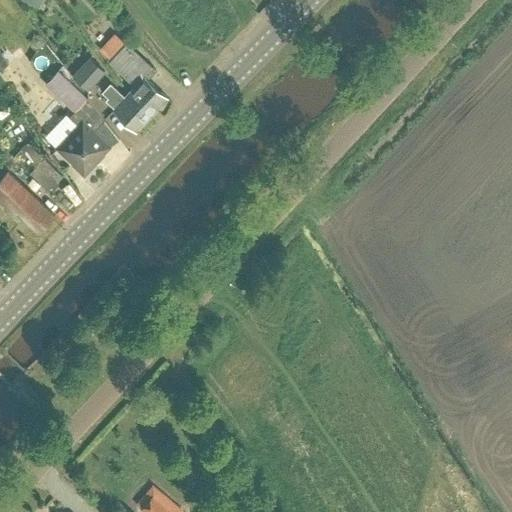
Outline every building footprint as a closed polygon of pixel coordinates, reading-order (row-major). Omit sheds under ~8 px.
[(109,51),(123,37),(115,30),(102,44),(109,51)] [(134,85),(129,91),(154,115),(158,111),(155,108),(166,96),(144,75),(142,77),(134,68),(144,57),(127,41),(108,60),(134,85)] [(0,48),(0,69),(10,63),(0,48)] [(87,88),(105,70),(90,56),(73,74),(87,88)] [(46,81),(75,109),(87,96),(59,68),(46,81)] [(93,83),(100,90),(113,78),(106,71),(93,83)] [(154,115),(129,91),(125,95),(111,81),(102,90),(108,95),(106,98),(114,106),(113,108),(135,129),(148,115),(151,118),(154,115)] [(94,130),(104,119),(87,96),(75,109),(69,115),(78,124),(56,146),(73,162),(72,163),(84,175),(96,162),(95,161),(110,144),(94,130)] [(63,175),(44,157),(29,172),(48,190),(63,175)] [(38,231),(55,214),(7,169),(0,175),(0,203),(17,220),(22,216),(38,231)] [(154,480),(136,500),(148,511),(179,511),(184,508),(154,480)]
